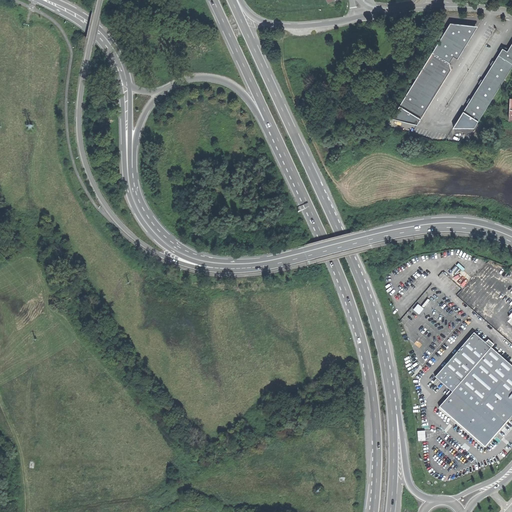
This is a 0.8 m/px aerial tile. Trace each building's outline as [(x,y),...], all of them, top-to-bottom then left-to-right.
[(392,118),(418,124),(452,70),(450,63),(454,56),(458,59),(463,51),(463,47),(465,47),(474,32),(475,26),(463,24),(451,23),(392,118)] [(464,111),(479,121),(511,67),(511,44),(508,51),(503,48),(464,111)] [(475,128),(479,121),(464,111),(454,128),(475,128)] [(418,304),(414,310),(420,314),(424,308),(418,304)] [(474,333),(435,377),(452,392),(439,407),(451,417),(450,418),(469,434),(479,443),(479,442),(485,447),(499,432),(498,432),(511,416),(511,366),(504,359),(491,348),(494,345),(488,340),(485,343),(474,333)]
